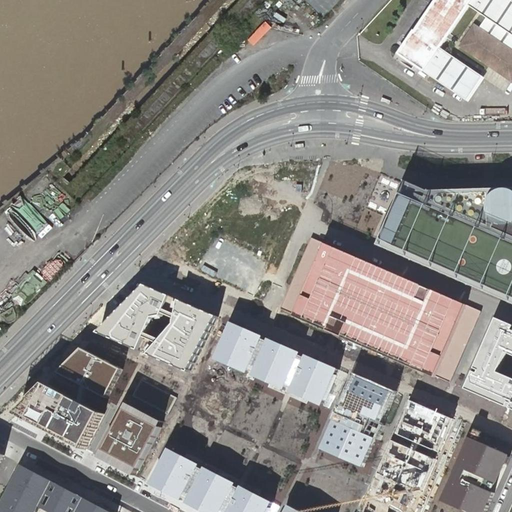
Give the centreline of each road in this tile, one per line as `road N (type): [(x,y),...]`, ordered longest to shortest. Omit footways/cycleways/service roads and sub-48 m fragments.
road 1 (secondary): [(320,105),(266,115),(226,138),(0,365)]
road 2 (secondary): [(0,380),(219,161),(253,136),(320,121)]
road 3 (secondary): [(511,132),(426,131),(362,109),(320,105)]
road 4 (secondary): [(320,121),(436,141),(511,140)]
road 5 (residential): [(0,429),(131,496)]
road 6 (unknown): [(0,317),(96,218)]
road 7 (unclassified): [(369,0),(326,53),(320,105)]
